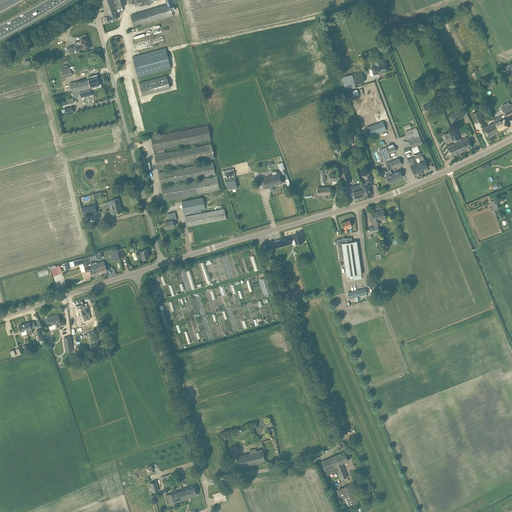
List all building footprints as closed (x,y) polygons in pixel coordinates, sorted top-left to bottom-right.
[(126,5),(123,0),(100,0),(106,16),(104,17),(106,23),(117,19),(115,14),(118,13),(116,8),(119,7),(121,12),(123,11),(123,10),(122,6),(126,5)] [(135,27),(173,15),(170,3),(131,15),(135,27)] [(56,30),(55,33),(55,42),(57,42),(57,36),(65,35),(64,29),(56,30)] [(84,50),(85,49),(90,48),(87,38),(81,40),(82,44),(68,48),(67,48),(67,51),(68,51),(68,55),(70,55),(73,54),(80,52),(79,49),(83,48),(84,50)] [(347,50),(349,55),(361,51),(359,46),(347,50)] [(138,77),(143,76),(171,68),(165,48),(132,57),(138,77)] [(371,66),(374,74),(383,72),(388,71),(385,61),(381,62),(380,60),(378,59),(376,60),(374,62),(375,64),(371,66)] [(63,77),(72,75),(70,66),(61,69),(63,77)] [(342,77),(344,81),(345,90),(353,88),(352,85),(364,81),(362,73),(349,76),(349,75),(342,77)] [(89,78),(77,81),(79,90),(81,97),(92,95),(90,88),(99,85),(97,76),(89,78)] [(139,83),(143,95),(170,88),(166,76),(139,83)] [(451,91),(446,78),(441,80),(447,94),(451,91)] [(485,84),(488,89),(496,84),(493,79),(485,84)] [(336,99),(339,106),(345,104),(344,103),(346,102),(345,99),(343,100),(342,97),(336,99)] [(506,116),(511,112),(511,104),(510,105),(509,103),(501,106),(506,116)] [(459,109),(456,111),(454,111),(450,114),(454,122),(460,119),(463,118),(459,109)] [(483,120),(479,111),(472,114),(476,123),(483,120)] [(509,128),(504,117),(502,118),(501,116),(494,119),(495,122),(500,132),(509,128)] [(383,121),(367,127),(370,136),(386,130),(383,121)] [(483,128),(486,133),(488,138),(500,132),(495,122),(483,128)] [(158,173),(161,185),(161,187),(164,201),(219,190),(217,176),(163,187),(163,185),(215,174),(213,162),(160,172),(160,169),(214,159),(211,144),(166,152),(165,148),(210,139),(208,126),(151,137),(153,151),(155,156),(157,168),(158,173)] [(456,129),(448,132),(452,141),(460,138),(456,129)] [(420,136),(408,140),(411,148),(417,146),(418,148),(425,146),(424,143),(422,144),(420,136)] [(458,141),(446,146),(449,152),(451,156),(472,147),(470,142),(468,137),(466,138),(462,139),(460,140),(458,141)] [(386,147),(380,149),(384,160),(391,158),(386,147)] [(415,157),(408,160),(414,174),(428,168),(422,156),(420,152),(414,155),(415,157)] [(390,161),(389,162),(391,168),(392,169),(397,167),(401,165),(398,158),(394,160),(390,161)] [(283,162),(278,164),(282,175),(286,173),(283,162)] [(389,171),(384,172),(386,176),(388,183),(402,177),(400,170),(391,174),(389,169),(391,168),(389,162),(386,163),(389,171)] [(345,166),(339,168),(344,184),(350,182),(345,166)] [(227,176),(225,177),(226,182),(227,181),(228,185),(226,186),(227,190),(238,188),(236,179),(235,179),(234,175),(233,175),(232,171),(226,173),(227,176)] [(283,182),(282,178),(280,172),(276,174),(275,171),(272,172),(273,175),(256,180),(258,189),(263,188),(264,189),(283,182)] [(339,180),(339,171),(335,171),(335,175),(329,175),(329,180),(332,180),(332,185),(340,185),(340,180),(339,180)] [(366,183),(360,184),(362,188),(364,196),(365,198),(371,196),(371,193),(372,192),(370,187),(369,188),(368,183),(374,181),(371,171),(365,173),(368,180),(365,181),(366,183)] [(360,184),(351,187),(352,189),(355,199),(364,196),(360,184)] [(330,194),(330,189),(330,187),(317,187),(318,195),(330,194)] [(184,213),(204,209),(202,198),(181,201),(184,213)] [(107,201),(108,203),(110,209),(111,214),(111,215),(118,213),(118,212),(121,211),(119,204),(120,204),(118,199),(107,201)] [(84,207),(81,208),(83,216),(84,216),(97,213),(95,206),(95,205),(89,206),(84,207)] [(226,219),(225,214),(224,209),(185,217),(186,221),(187,226),(226,219)] [(377,212),(371,213),(374,226),(380,224),(379,220),(385,218),(383,210),(382,209),(380,210),(379,211),(379,212),(378,212),(377,212)] [(175,212),(167,214),(169,221),(164,222),(166,228),(174,226),(173,220),(176,219),(175,212)] [(351,226),(351,225),(350,220),(342,222),(345,233),(349,231),(347,227),(351,226)] [(369,228),(370,235),(379,233),(377,226),(369,228)] [(303,244),(302,241),(301,238),(300,233),(293,235),(293,236),(290,237),(289,236),(279,239),(279,240),(274,242),(276,248),(286,245),(287,246),(292,244),(291,240),(294,239),(295,243),(297,243),(298,245),(303,244)] [(339,259),(343,258),(346,277),(361,275),(356,241),(352,242),(351,238),(337,240),(339,259)] [(113,261),(119,259),(117,249),(111,251),(113,261)] [(142,259),(149,257),(148,256),(150,256),(149,252),(147,252),(147,250),(140,251),(140,252),(136,253),(138,260),(142,259)] [(93,255),(89,256),(89,257),(91,261),(97,259),(102,257),(101,252),(96,254),(93,254),(93,255)] [(82,259),(73,261),(74,266),(79,264),(81,269),(84,267),(85,271),(85,272),(90,271),(91,276),(99,273),(98,270),(94,271),(92,265),(91,261),(89,257),(82,259)] [(104,261),(92,265),(94,271),(98,270),(99,273),(107,271),(104,261)] [(211,282),(204,261),(200,263),(207,284),(211,282)] [(283,262),(282,263),(277,265),(281,274),(287,272),(283,262)] [(195,288),(191,269),(187,270),(191,289),(195,288)] [(260,282),(263,288),(265,295),(270,293),(268,286),(265,280),(260,282)] [(365,288),(348,292),(349,298),(355,297),(357,296),(367,294),(365,288)] [(85,319),(91,317),(87,305),(78,308),(81,317),(80,318),(82,324),(87,323),(85,319)] [(51,316),(46,318),(48,323),(49,326),(50,328),(50,329),(56,327),(56,328),(59,327),(61,326),(60,323),(59,319),(57,314),(53,316),(51,317),(51,316)] [(31,328),(34,327),(33,323),(30,324),(29,322),(25,323),(27,330),(26,330),(27,334),(33,332),(31,328)] [(20,332),(26,330),(27,330),(25,323),(18,326),(20,332)] [(40,341),(45,339),(41,329),(36,331),(40,341)] [(99,345),(95,331),(88,332),(92,347),(99,345)] [(73,337),(75,352),(83,351),(81,335),(73,337)] [(68,342),(65,343),(66,352),(73,351),(71,337),(67,337),(68,342)] [(257,425),(258,427),(255,429),(259,435),(262,433),(266,431),(265,431),(268,429),(270,431),(272,429),(271,427),(273,425),(269,419),(266,421),(265,420),(257,425)] [(237,456),(238,462),(239,467),(265,461),(262,449),(256,451),(256,449),(249,450),(250,453),(237,456)] [(348,461),(346,457),(344,452),(321,462),(323,466),(327,475),(337,471),(341,479),(347,477),(342,463),(348,461)] [(345,509),(359,503),(351,484),(334,491),(340,507),(344,505),(345,509)] [(186,488),(182,489),(185,499),(197,495),(194,486),(189,487),(188,487),(186,488)] [(171,494),(167,495),(168,501),(173,500),(173,502),(183,499),(185,499),(182,489),(180,490),(170,493),(171,494)] [(213,495),(215,499),(225,495),(223,491),(213,495)]
